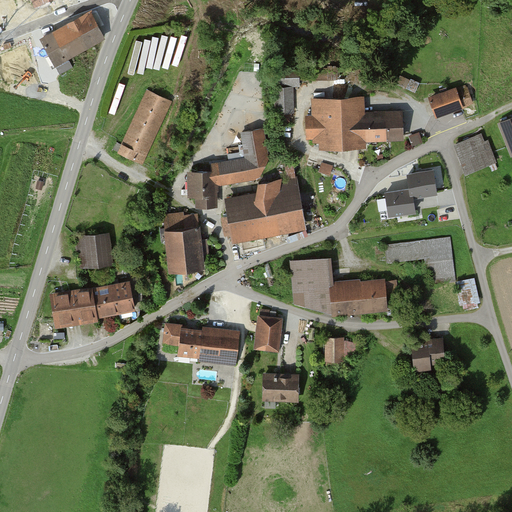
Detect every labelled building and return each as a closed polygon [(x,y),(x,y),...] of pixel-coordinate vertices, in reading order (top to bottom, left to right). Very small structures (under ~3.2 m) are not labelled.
[(0,0),(0,18),(42,0),(0,0)] [(105,39),(85,0),(69,0),(73,9),(63,14),(69,26),(43,40),(56,64),(105,39)] [(298,71),(276,73),(277,87),(299,85),(298,71)] [(467,85),(431,99),(438,118),(474,104),(467,85)] [(170,99),(148,89),(120,149),(141,159),(170,99)] [(294,89),(278,90),(279,113),(295,112),(294,89)] [(364,97),(312,100),(313,117),(306,117),(307,139),(321,138),(321,147),(365,146),(364,141),(403,140),(402,113),(365,115),(364,97)] [(511,120),(500,124),(511,156),(511,120)] [(270,159),(265,129),(242,133),(247,160),(214,165),(215,172),(217,186),(255,180),(270,159)] [(413,143),(421,143),(420,134),(412,135),(413,143)] [(485,135),(457,146),(468,173),(495,162),(485,135)] [(254,196),(229,201),(236,240),(305,226),(293,162),(284,164),(287,183),(255,189),(254,196)] [(437,192),(433,171),(408,175),(411,189),(387,193),(390,214),(415,210),(412,196),(437,192)] [(215,172),(189,173),(190,199),(198,198),(198,206),(218,205),(217,186),(215,172)] [(424,207),(440,205),(439,196),(423,198),(424,207)] [(197,214),(165,217),(170,272),(203,268),(197,214)] [(111,262),(108,235),(84,238),(87,265),(111,262)] [(451,239),(389,246),(391,262),(431,258),(434,283),(456,281),(451,239)] [(329,260),(293,263),(296,300),(334,311),(334,315),(385,311),(385,306),(401,304),(399,281),(331,286),(329,260)] [(475,280),(458,284),(463,306),(480,302),(475,280)] [(131,281),(53,297),(59,325),(96,317),(95,313),(136,305),(131,281)] [(283,320),(260,318),(258,349),(280,351),(283,320)] [(203,329),(167,325),(165,343),(180,345),(178,354),(200,357),(200,360),(236,365),(240,330),(203,326),(203,329)] [(360,340),(326,340),(326,365),(342,365),(342,356),(360,357),(360,340)] [(443,340),(428,342),(428,349),(414,351),(416,370),(431,369),(431,365),(446,364),(443,340)] [(298,379),(265,377),(263,400),(296,401),(298,379)]
